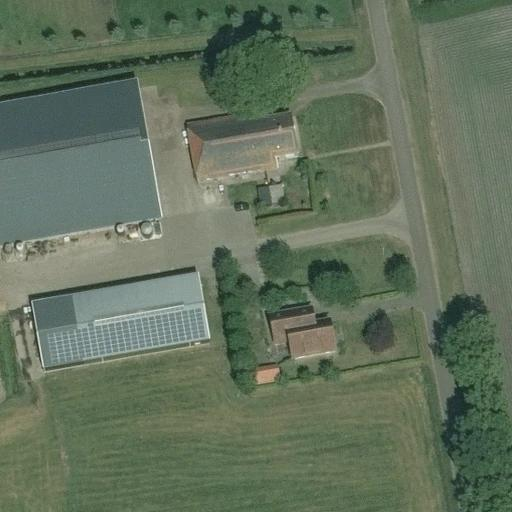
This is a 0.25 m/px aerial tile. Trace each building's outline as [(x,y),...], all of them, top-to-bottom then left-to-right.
[(314,73),(295,77),(302,114),(363,102),(356,66),(328,71),(314,73)] [(0,113),(0,248),(160,220),(136,89),(0,113)] [(198,280),(72,301),(83,366),(209,344),(198,280)] [(293,361),(335,354),(330,325),(315,328),(312,312),(270,319),(275,347),(290,344),(293,361)] [(11,326),(8,356),(27,358),(30,328),(11,326)]
